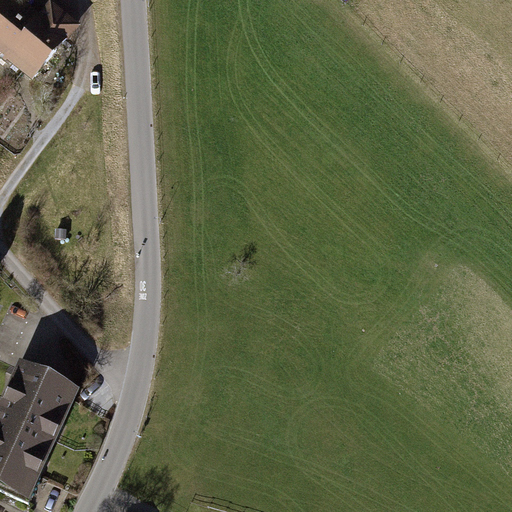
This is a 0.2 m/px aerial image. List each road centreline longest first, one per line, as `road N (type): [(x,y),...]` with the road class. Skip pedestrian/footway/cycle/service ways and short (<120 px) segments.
road 1 (unclassified): [(132,0),(146,225),(143,346),(121,441),(91,511)]
road 2 (track): [(84,0),(91,50),(78,90),(0,204)]
road 3 (track): [(138,381),(108,369),(0,252)]
